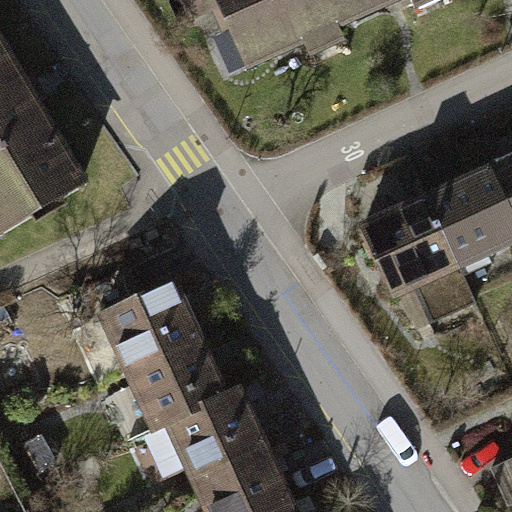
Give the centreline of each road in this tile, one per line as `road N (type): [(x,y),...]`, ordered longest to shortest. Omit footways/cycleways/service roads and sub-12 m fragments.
road 1 (residential): [(228,206),(421,511)]
road 2 (residential): [(228,206),(511,79)]
road 3 (residential): [(77,0),(228,206)]
